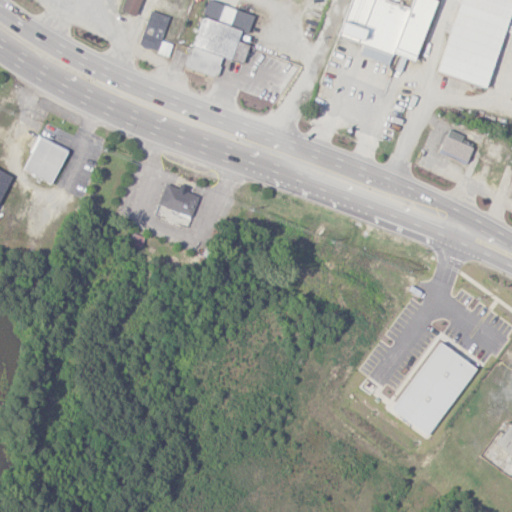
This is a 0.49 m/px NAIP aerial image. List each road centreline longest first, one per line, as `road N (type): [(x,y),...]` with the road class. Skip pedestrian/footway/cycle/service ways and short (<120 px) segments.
road 1 (trunk): [(260,148),(220,120),(101,66),(0,0)]
road 2 (trunk): [(0,44),(36,71),(152,119),(260,148)]
road 3 (primary): [(511,251),(407,199),(260,148)]
road 4 (residential): [(279,155),(337,0)]
